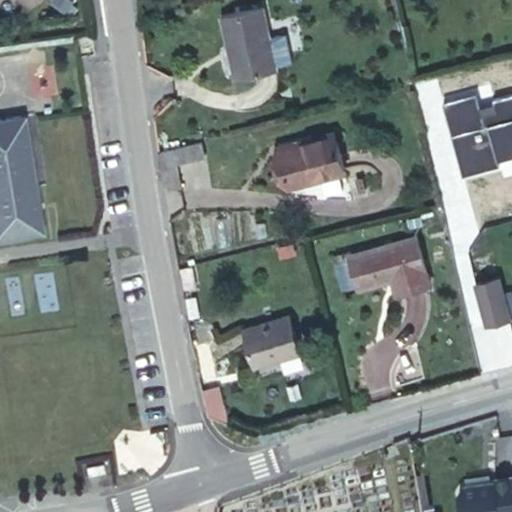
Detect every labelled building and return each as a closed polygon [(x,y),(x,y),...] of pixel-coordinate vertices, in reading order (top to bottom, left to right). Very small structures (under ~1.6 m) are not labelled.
[(269,35),(262,5),(222,14),(236,78),(276,69),(275,63),(292,60),(285,31),(269,35)] [(20,162),(27,160),(31,155),(25,119),(20,115),(0,118),(0,239),(39,233),(42,228),(35,184),(31,181),(23,182),(20,162)] [(455,118),(438,122),(446,157),(463,153),(455,118)] [(314,142),(282,151),(290,185),(345,171),(335,131),(313,137),(314,142)] [(314,142),(313,137),(280,145),(282,151),(314,142)] [(203,153),(199,141),(159,150),(161,164),(203,153)] [(35,184),(31,155),(27,160),(20,162),(23,182),(31,181),(35,184)] [(181,188),(177,168),(162,171),(164,185),(168,184),(180,189),(181,188)] [(430,283),(416,235),(350,253),(359,287),(393,277),(396,292),(430,283)] [(510,317),(499,276),(475,282),(487,324),(510,317)] [(300,351),(290,314),(244,326),(254,364),(300,351)] [(459,490),(461,511),(511,511),(511,475),(493,478),(494,480),(463,484),(459,490)]
